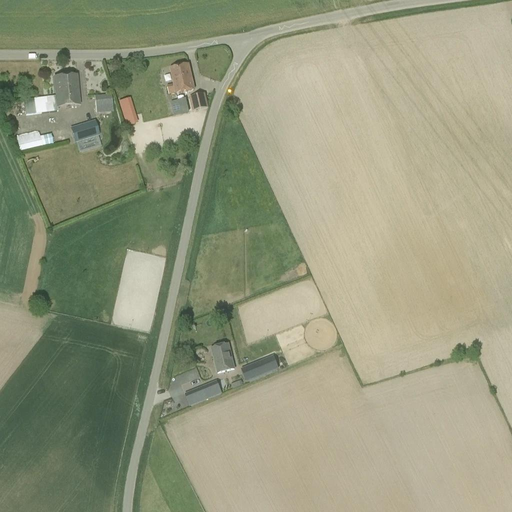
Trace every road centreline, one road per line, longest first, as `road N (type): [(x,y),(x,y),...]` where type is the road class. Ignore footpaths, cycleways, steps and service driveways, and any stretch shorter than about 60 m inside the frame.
road 1 (unclassified): [(127,511),(207,135),(246,36)]
road 2 (unclassified): [(246,36),(125,55),(0,56)]
road 3 (unclassified): [(433,0),(246,36)]
